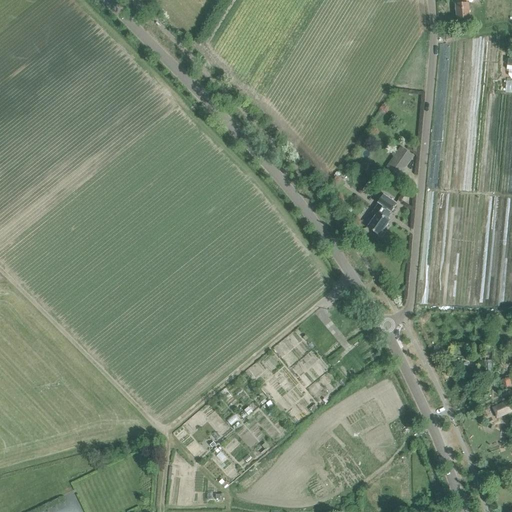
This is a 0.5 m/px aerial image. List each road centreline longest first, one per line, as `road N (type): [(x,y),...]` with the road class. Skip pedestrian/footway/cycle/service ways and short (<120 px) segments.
road 1 (unclassified): [(384,328),(238,129),(109,0)]
road 2 (unclassified): [(430,0),(411,300),(384,328)]
road 3 (track): [(353,278),(165,431),(162,511)]
road 4 (unclassified): [(463,511),(384,328)]
